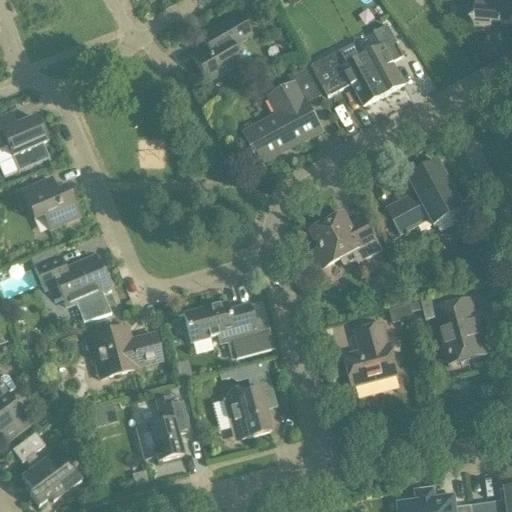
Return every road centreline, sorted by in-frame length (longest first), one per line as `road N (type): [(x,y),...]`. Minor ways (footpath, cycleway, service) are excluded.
road 1 (residential): [(270,260),(143,292),(63,90)]
road 2 (residential): [(270,260),(269,236),(292,197),(450,112)]
road 3 (residential): [(320,440),(270,260)]
road 4 (residential): [(328,468),(511,439)]
road 5 (residential): [(63,90),(138,41),(110,0)]
road 6 (residential): [(511,222),(450,112)]
